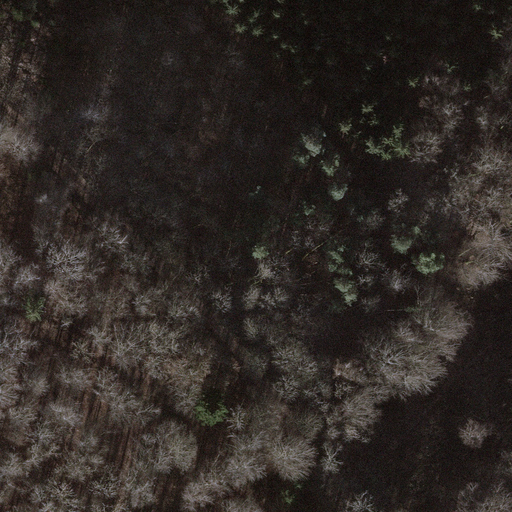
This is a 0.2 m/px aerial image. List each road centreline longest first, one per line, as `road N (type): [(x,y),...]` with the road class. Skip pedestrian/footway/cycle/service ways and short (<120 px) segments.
road 1 (track): [(0,101),(260,369),(348,511)]
road 2 (track): [(205,0),(511,257)]
road 3 (track): [(0,323),(59,333),(158,378),(267,511)]
